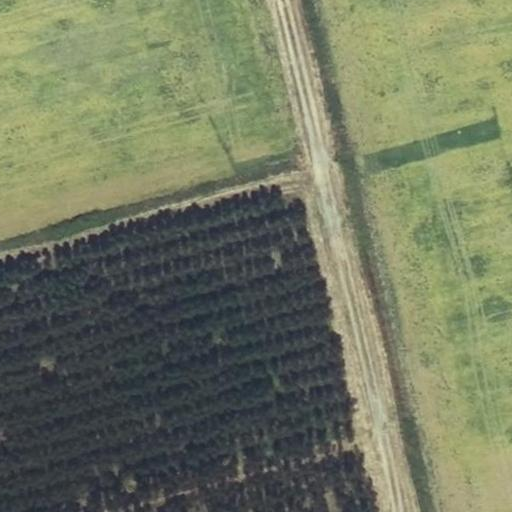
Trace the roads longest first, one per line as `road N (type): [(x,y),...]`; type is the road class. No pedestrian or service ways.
road 1 (track): [(281,0),(401,511)]
road 2 (track): [(101,511),(385,433)]
